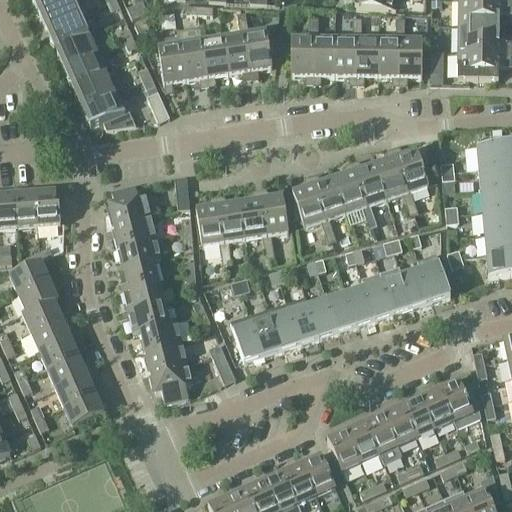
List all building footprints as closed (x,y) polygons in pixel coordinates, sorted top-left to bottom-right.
[(31,0),(38,14),(69,0),(31,0)] [(69,0),(38,14),(47,34),(80,19),(70,0),(69,0)] [(250,0),(250,8),(258,9),(258,0),(250,0)] [(258,0),(258,9),(267,9),(267,0),(258,0)] [(396,0),(355,0),(355,12),(396,15),(396,0)] [(116,3),(107,7),(111,17),(121,12),(116,3)] [(511,5),(459,4),(459,31),(499,31),(499,18),(511,18),(511,5)] [(143,6),(135,9),(140,21),(148,17),(143,6)] [(140,21),(135,9),(127,13),(133,25),(140,21)] [(181,18),(197,19),(197,11),(181,10),(181,18)] [(197,11),(197,19),(213,20),(213,12),(197,11)] [(237,19),(238,29),(247,28),(246,18),(237,19)] [(47,34),(56,54),(88,39),(80,19),(47,34)] [(310,33),(318,33),(319,23),(310,23),(310,33)] [(353,34),(361,34),(362,24),(353,23),(353,34)] [(396,24),(396,34),(405,34),(405,24),(396,24)] [(135,30),(139,38),(149,33),(146,25),(135,30)] [(238,29),(240,40),(244,39),(251,84),(259,83),(258,76),(272,74),(267,36),(249,38),(247,28),(238,29)] [(459,31),(458,57),(511,57),(511,45),(499,45),(499,31),(459,31)] [(177,35),(178,41),(179,41),(186,87),(200,85),(201,92),(209,91),(202,46),(203,46),(200,32),(177,35)] [(321,82),(335,83),(335,44),(318,44),(318,33),(310,33),(310,44),(314,44),(313,89),(321,90),(321,82)] [(121,38),(124,46),(133,42),(130,34),(121,38)] [(365,83),(378,83),(379,45),(361,44),(361,34),(353,34),(352,44),(357,44),(357,90),(365,90),(365,83)] [(400,45),(399,90),(408,90),(408,83),(422,83),(423,45),(405,45),(405,34),(396,34),(396,45),(400,45)] [(56,54),(64,73),(105,55),(97,36),(89,39),(88,39),(56,54)] [(244,39),(240,40),(223,42),(229,81),(242,79),(243,85),(251,84),(244,39)] [(179,41),(178,41),(157,44),(165,98),(174,96),(173,89),(186,87),(179,41)] [(133,42),(124,46),(129,56),(138,52),(133,42)] [(223,42),(203,46),(202,46),(209,91),(217,90),(215,83),(229,81),(223,42)] [(305,89),(313,89),(314,44),(310,44),(292,43),(291,82),(305,82),(305,89)] [(349,90),(357,90),(357,44),(352,44),(335,44),(335,83),(349,83),(349,90)] [(391,90),(399,90),(400,45),(396,45),(379,45),(378,83),(392,83),(391,90)] [(64,73),(73,93),(106,78),(107,80),(114,76),(105,55),(64,73)] [(511,57),(458,57),(458,85),(498,86),(499,71),(511,71),(511,57)] [(139,78),(142,86),(151,82),(148,73),(139,78)] [(73,93),(82,113),(115,98),(107,80),(106,78),(73,93)] [(151,82),(142,86),(147,95),(156,91),(151,82)] [(147,102),(159,128),(170,123),(158,97),(147,102)] [(115,98),(82,113),(91,132),(90,132),(91,134),(104,129),(107,137),(136,132),(135,128),(129,115),(124,117),(115,98)] [(477,153),(479,175),(511,172),(511,143),(507,142),(484,144),(483,144),(483,145),(482,145),(481,145),(481,146),(480,146),(480,147),(479,147),(479,148),(479,149),(478,149),(478,150),(478,151),(478,152),(478,153),(477,153)] [(400,154),(393,156),(407,199),(411,198),(428,192),(416,156),(402,161),(400,154)] [(388,166),(375,170),(387,206),(403,201),(406,210),(415,208),(411,198),(407,199),(393,156),(385,159),(388,166)] [(359,167),(352,170),(366,213),(370,212),(387,206),(375,170),(362,174),(359,167)] [(441,170),(442,178),(454,177),(453,169),(441,170)] [(347,179),(334,184),(346,220),(362,215),(365,224),(374,221),(370,212),(366,213),(352,170),(344,172),(347,179)] [(511,172),(479,175),(481,197),(511,193),(511,172)] [(454,177),(442,178),(443,186),(454,185),(454,177)] [(319,181),(311,183),(326,227),(330,225),(346,220),(334,184),(321,188),(319,181)] [(175,184),(178,215),(190,214),(187,183),(175,184)] [(321,228),(325,238),(333,235),(330,225),(326,227),(311,183),(304,186),(306,193),(292,198),(304,234),(321,228)] [(454,186),(442,187),(443,199),(455,198),(454,186)] [(109,210),(114,232),(150,222),(145,201),(138,203),(135,192),(112,197),(115,209),(109,210)] [(511,193),(481,197),(483,218),(511,215),(511,193)] [(56,196),(35,198),(38,233),(61,231),(60,213),(57,214),(56,196)] [(268,196),(260,197),(267,242),(271,241),(289,239),(283,201),(269,203),(268,196)] [(253,206),(240,208),(246,246),(262,243),(264,253),(273,252),(271,241),(267,242),(260,197),(252,199),(253,206)] [(35,198),(15,199),(17,234),(38,233),(35,198)] [(15,199),(0,200),(0,235),(17,234),(15,199)] [(225,203),(217,204),(224,249),(229,248),(246,246),(240,208),(226,210),(225,203)] [(220,250),(221,260),(231,258),(229,248),(224,249),(217,204),(209,205),(210,213),(196,215),(202,253),(220,250)] [(415,208),(406,210),(410,220),(418,218),(415,208)] [(445,213),(445,221),(458,220),(457,212),(445,213)] [(511,215),(483,218),(484,240),(511,237),(511,215)] [(458,220),(445,221),(446,230),(459,228),(458,220)] [(374,221),(365,224),(369,234),(377,231),(374,221)] [(114,232),(119,253),(156,243),(150,222),(114,232)] [(182,224),(183,237),(192,236),(191,223),(182,224)] [(457,241),(457,233),(447,234),(447,242),(457,241)] [(333,235),(325,238),(328,248),(336,245),(333,235)] [(192,236),(183,237),(184,249),(193,248),(192,236)] [(511,237),(484,240),(486,261),(511,258),(511,237)] [(410,242),(411,245),(413,254),(422,251),(418,239),(410,242)] [(119,253),(124,273),(125,274),(154,266),(155,267),(161,265),(156,243),(119,253)] [(399,244),(391,247),(395,259),(403,257),(399,244)] [(395,259),(391,247),(383,249),(386,261),(395,259)] [(273,252),(264,253),(265,263),(275,262),(273,252)] [(49,253),(37,258),(41,267),(52,261),(49,253)] [(361,254),(353,257),(357,269),(365,267),(361,254)] [(447,260),(450,267),(461,263),(459,256),(447,260)] [(357,269),(353,257),(345,259),(349,271),(357,269)] [(26,264),(30,272),(41,267),(37,258),(26,264)] [(231,258),(221,260),(223,270),(232,269),(231,258)] [(511,258),(486,261),(488,284),(511,281),(511,258)] [(12,260),(0,260),(0,269),(12,269),(12,260)] [(417,266),(420,274),(432,309),(451,303),(437,260),(417,266)] [(461,263),(450,267),(452,275),(463,271),(461,263)] [(323,264),(315,266),(319,279),(327,277),(323,264)] [(118,275),(123,296),(159,287),(155,267),(154,266),(125,274),(124,273),(118,275)] [(319,279),(315,266),(307,269),(310,281),(319,279)] [(9,281),(18,300),(49,286),(41,267),(30,272),(9,281)] [(186,267),(187,281),(196,280),(195,267),(186,267)] [(399,272),(380,278),(394,321),(413,315),(402,280),(399,272)] [(285,274),(277,276),(280,289),(288,287),(285,274)] [(420,274),(402,280),(413,315),(432,309),(420,274)] [(280,289),(277,276),(269,278),(272,291),(280,289)] [(362,284),(364,292),(376,327),(394,321),(380,278),(362,284)] [(196,280),(187,281),(188,293),(197,293),(196,280)] [(247,284),(240,286),(243,299),(250,296),(247,284)] [(18,300),(26,318),(54,306),(55,307),(58,306),(49,286),(18,300)] [(243,299),(240,286),(231,289),(234,301),(243,299)] [(123,296),(128,317),(165,308),(159,287),(123,296)] [(364,292),(346,298),(357,333),(376,327),(364,292)] [(346,298),(327,304),(338,339),(357,333),(346,298)] [(306,303),(287,309),(301,351),(320,345),(308,311),(306,303)] [(327,304),(308,311),(320,345),(338,339),(327,304)] [(22,320),(31,339),(62,325),(55,307),(54,306),(26,318),(22,320)] [(193,310),(198,322),(206,318),(201,306),(193,310)] [(134,339),(141,337),(140,336),(170,329),(165,308),(128,317),(134,339)] [(287,309),(269,315),(282,357),(301,351),(287,309)] [(269,315),(250,321),(264,364),(282,357),(269,315)] [(206,318),(198,322),(203,334),(212,330),(206,318)] [(264,364),(250,321),(231,327),(245,370),(264,364)] [(31,339),(39,358),(71,343),(62,325),(31,339)] [(140,336),(141,337),(146,357),(182,348),(177,327),(170,329),(140,336)] [(0,338),(0,344),(3,351),(11,348),(6,336),(0,338)] [(511,342),(502,344),(507,365),(511,363),(511,342)] [(39,358),(48,376),(79,362),(71,343),(39,358)] [(11,348),(3,351),(8,363),(16,359),(11,348)] [(146,357),(151,379),(187,370),(182,348),(146,357)] [(209,355),(213,364),(224,359),(220,350),(209,355)] [(473,360),(475,372),(484,370),(482,358),(473,360)] [(224,359),(213,364),(225,391),(236,386),(224,359)] [(48,376),(56,395),(87,381),(79,362),(48,376)] [(187,370),(151,379),(156,400),(162,398),(165,409),(188,403),(186,392),(193,391),(187,370)] [(484,370),(475,372),(478,385),(487,383),(484,370)] [(6,372),(0,374),(0,382),(2,388),(11,384),(6,372)] [(14,377),(20,389),(28,385),(23,373),(14,377)] [(56,395),(64,413),(96,399),(87,381),(56,395)] [(28,385),(20,389),(25,400),(33,397),(28,385)] [(458,386),(440,394),(454,427),(453,427),(456,435),(480,424),(473,389),(462,393),(458,386)] [(440,394),(421,402),(436,435),(453,427),(454,427),(440,394)] [(8,401),(13,413),(22,409),(17,398),(8,401)] [(482,399),(484,411),(493,409),(491,398),(482,399)] [(96,399),(64,413),(73,433),(104,419),(96,399)] [(421,402),(403,411),(417,443),(436,435),(421,402)] [(36,426),(44,422),(49,420),(44,408),(31,414),(36,426)] [(22,409),(13,413),(18,425),(27,421),(22,409)] [(493,409),(484,411),(487,425),(496,423),(493,409)] [(403,411),(384,419),(398,452),(417,443),(403,411)] [(384,419),(365,427),(380,460),(384,470),(402,462),(398,452),(384,419)] [(44,422),(36,426),(41,437),(49,434),(44,422)] [(365,427),(347,435),(361,468),(380,460),(365,427)] [(361,468),(347,435),(326,444),(341,477),(361,468)] [(490,439),(493,451),(502,449),(499,438),(490,439)] [(28,444),(33,456),(41,452),(36,441),(28,444)] [(3,443),(0,444),(0,464),(11,460),(3,443)] [(465,451),(468,458),(468,459),(480,454),(477,445),(465,451)] [(502,449),(493,451),(496,464),(505,462),(502,449)] [(458,453),(446,459),(450,467),(462,462),(458,453)] [(450,467),(446,459),(434,464),(438,472),(450,467)] [(320,460),(302,468),(316,501),(335,493),(320,460)] [(464,467),(452,472),(456,481),(468,476),(464,467)] [(302,468),(283,477),(298,509),(316,501),(302,468)] [(420,470),(409,475),(413,483),(424,478),(420,470)] [(456,481),(452,472),(440,477),(444,486),(456,481)] [(413,483),(409,475),(397,480),(401,489),(413,483)] [(283,477),(264,485),(276,511),(299,511),(298,509),(283,477)] [(499,479),(502,491),(511,489),(508,477),(499,479)] [(485,494),(466,502),(469,511),(492,511),(492,510),(499,507),(494,480),(481,486),(485,494)] [(427,483),(415,489),(419,497),(430,492),(427,483)] [(276,511),(264,485),(246,493),(254,511),(276,511)] [(382,486),(371,491),(375,499),(386,494),(382,486)] [(419,497),(415,489),(403,494),(407,502),(419,497)] [(511,494),(511,489),(502,491),(505,504),(511,502),(511,494)] [(375,499),(371,491),(359,496),(362,504),(375,499)] [(254,511),(246,493),(227,502),(231,511),(254,511)] [(463,496),(444,504),(447,511),(469,511),(466,502),(463,496)] [(388,500),(377,504),(380,511),(381,511),(391,508),(388,500)] [(231,511),(227,502),(207,510),(208,511),(231,511)]
